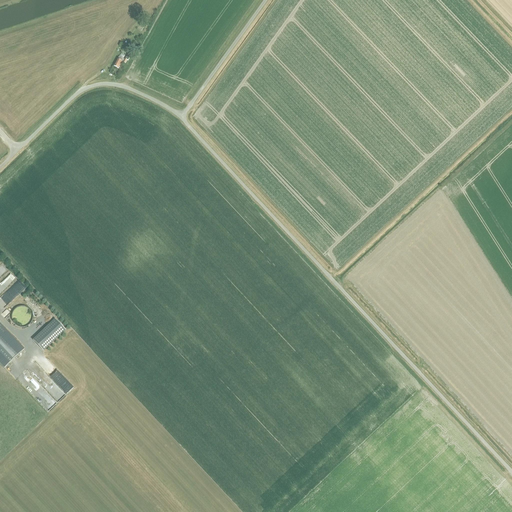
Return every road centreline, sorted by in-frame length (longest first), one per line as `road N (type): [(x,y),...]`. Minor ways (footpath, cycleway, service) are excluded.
road 1 (unclassified): [(511,471),(180,117)]
road 2 (unclassified): [(16,150),(94,85),(125,87),(180,117)]
road 3 (unclassified): [(180,117),(265,0)]
